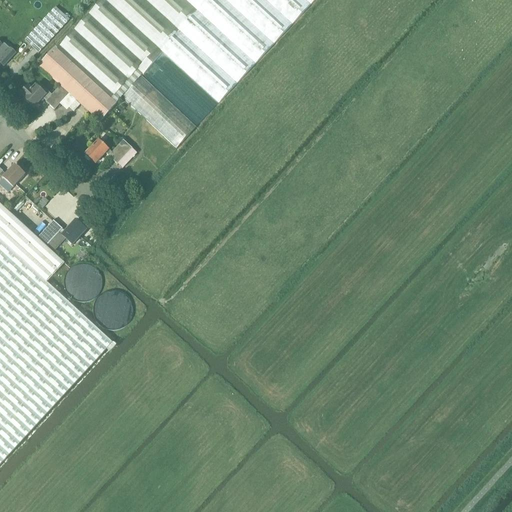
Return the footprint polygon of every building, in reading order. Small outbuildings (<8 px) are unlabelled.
[(39,54),(69,21),(55,8),(25,41),(39,54)] [(4,45),(3,46),(0,49),(0,63),(3,67),(16,54),(10,49),(4,45)] [(55,48),(39,66),(60,86),(61,86),(69,94),(69,95),(100,123),(117,104),(57,50),(55,48)] [(28,86),(21,94),(25,98),(24,99),(34,109),(43,99),(46,102),(55,110),(69,95),(69,94),(61,86),(60,86),(52,95),(39,83),(32,90),(28,86)] [(118,165),(132,149),(123,141),(112,153),(98,141),(85,155),(96,165),(106,153),(109,156),(109,157),(118,165)] [(0,224),(11,213),(0,203),(0,175),(13,188),(25,175),(15,166),(15,165),(6,175),(3,172),(3,171),(0,168),(0,224)] [(0,465),(112,343),(47,282),(66,262),(65,262),(47,246),(59,233),(73,246),(86,231),(75,221),(65,233),(62,230),(62,229),(53,221),(38,238),(11,213),(0,224),(0,465)] [(98,284),(98,281),(97,278),(96,276),(94,274),(92,272),(90,271),(87,270),(84,270),(81,271),(79,272),(77,273),(75,274),(74,276),(72,279),(71,281),(71,284),(71,287),(72,289),(73,291),(75,293),(77,295),(79,296),(84,297),(87,297),(89,297),(92,296),(94,294),(96,292),(97,290),(98,287),(98,284)] [(130,312),(131,311),(130,308),(129,305),(128,303),(126,301),(124,299),(122,298),(119,297),(116,296),(113,297),(111,297),(108,299),(106,300),(104,302),(102,304),(101,307),(101,310),(101,313),(101,316),(103,318),(104,321),(106,323),(109,325),(112,326),(115,326),(118,326),(120,325),(124,324),(126,322),(128,320),(129,317),(130,314),(130,312)]
